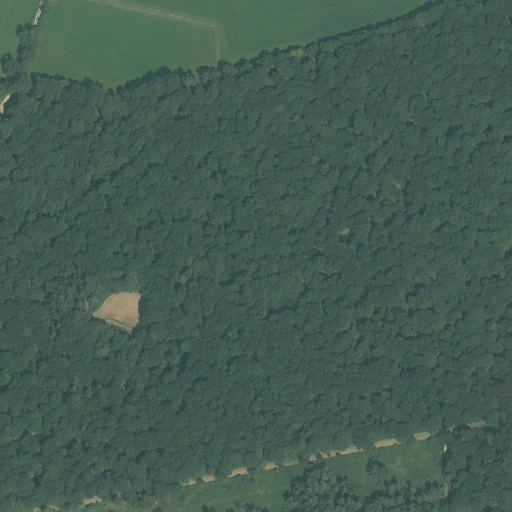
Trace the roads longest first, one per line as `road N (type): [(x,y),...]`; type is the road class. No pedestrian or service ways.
road 1 (track): [(21,511),(511,414)]
road 2 (track): [(422,432),(320,57)]
road 3 (track): [(0,96),(112,110),(320,57)]
road 4 (track): [(320,57),(394,39),(491,0)]
